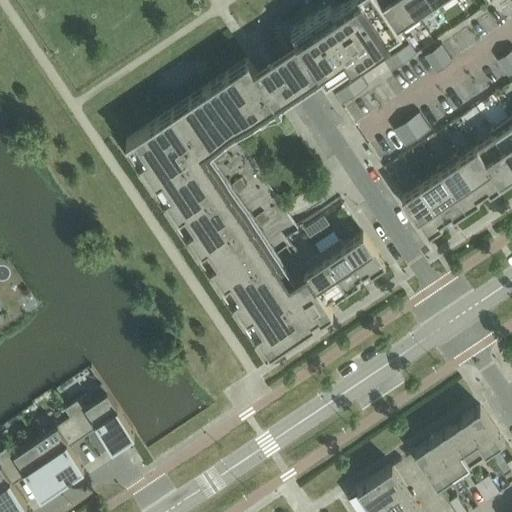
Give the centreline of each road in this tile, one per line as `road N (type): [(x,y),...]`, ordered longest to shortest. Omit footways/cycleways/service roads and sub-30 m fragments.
road 1 (residential): [(455,319),(274,53),(270,19),(292,0)]
road 2 (tertiary): [(167,511),(455,319)]
road 3 (residential): [(162,511),(119,470),(48,511)]
